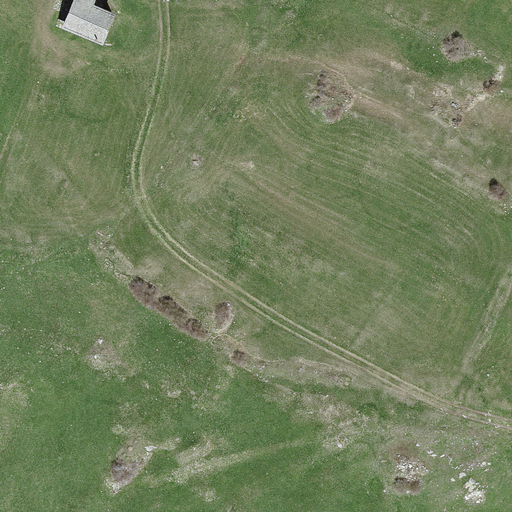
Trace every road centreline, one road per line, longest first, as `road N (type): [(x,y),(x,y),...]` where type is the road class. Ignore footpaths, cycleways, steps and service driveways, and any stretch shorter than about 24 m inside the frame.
road 1 (track): [(511,421),(407,388),(261,309),(149,225),(126,168),(160,73),(163,0)]
road 2 (track): [(129,158),(125,96),(98,63),(65,43)]
